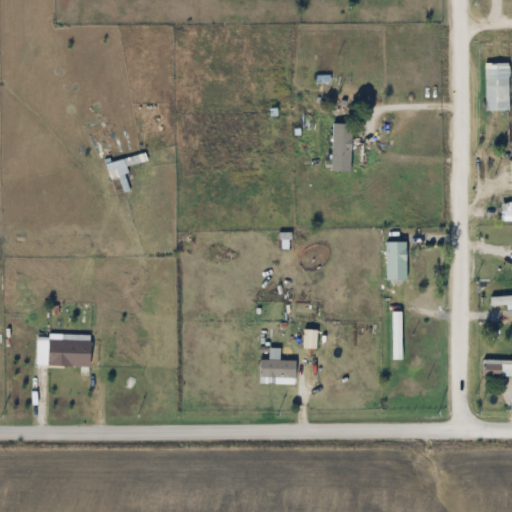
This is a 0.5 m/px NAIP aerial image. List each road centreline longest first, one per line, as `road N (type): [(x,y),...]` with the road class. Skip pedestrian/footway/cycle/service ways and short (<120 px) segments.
road 1 (residential): [(0,438),(511,439)]
road 2 (residential): [(456,439),(456,0)]
